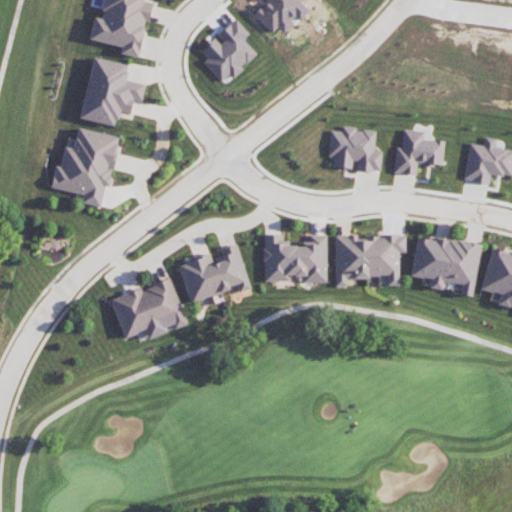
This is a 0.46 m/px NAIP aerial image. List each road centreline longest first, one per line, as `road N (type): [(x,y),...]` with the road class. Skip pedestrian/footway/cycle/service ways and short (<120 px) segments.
road 1 (residential): [(0,406),(29,332),(103,248),(365,46),(403,0)]
road 2 (residential): [(223,155),(264,193),(305,207),(401,204),(511,220)]
road 3 (residential): [(206,0),(170,47),(170,72),(223,155)]
